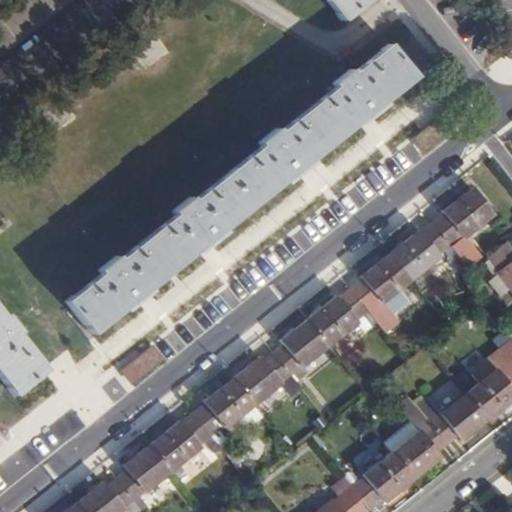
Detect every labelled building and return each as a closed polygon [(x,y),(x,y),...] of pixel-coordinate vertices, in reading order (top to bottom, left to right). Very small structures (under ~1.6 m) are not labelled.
[(22,0),(0,18),(0,55),(69,0),(22,0)] [(326,0),(339,16),(360,0),(326,0)] [(102,272),(66,301),(93,331),(413,76),(388,45),(353,74),(350,70),(334,83),(336,86),(279,132),(276,128),(260,141),(263,145),(192,201),(189,197),(172,211),(175,214),(117,260),(114,255),(99,268),(102,272)] [(445,214),(434,223),(458,254),(464,249),(457,239),(462,235),(464,237),(492,215),(472,189),(443,212),(445,214)] [(458,254),(434,223),(422,232),(421,231),(391,254),(411,280),(441,256),(439,254),(445,250),(452,259),(458,254)] [(511,244),(509,241),(489,257),(491,260),(486,264),(491,269),(495,266),(500,272),(499,273),(511,289),(511,244)] [(411,280),(391,254),(362,278),(363,280),(351,289),(373,317),(381,311),(376,304),(381,300),(382,302),(411,280)] [(366,322),(373,317),(351,289),(340,298),(338,296),(309,320),(329,345),(359,321),(358,319),(361,316),(366,322)] [(0,374),(15,393),(44,368),(17,335),(21,331),(8,315),(5,318),(0,312),(0,374)] [(296,371),(329,345),(309,320),(282,341),(284,344),(273,352),(297,382),(302,378),(296,371)] [(511,347),(491,364),(496,370),(466,394),(487,420),(511,400),(511,347)] [(291,386),(297,382),(273,352),(264,360),(261,357),(233,379),(254,405),(286,379),(291,386)] [(225,429),(254,405),(233,379),(204,402),(205,404),(192,414),(210,436),(219,447),(227,440),(220,431),(224,427),(225,429)] [(487,420),(466,394),(436,419),(429,411),(423,416),(429,423),(447,446),(458,438),(461,441),(487,420)] [(429,423),(423,416),(418,409),(380,439),(391,453),(429,423)] [(200,444),(210,436),(192,414),(182,422),(181,420),(151,444),(171,470),(201,446),(200,444)] [(429,423),(391,453),(412,480),(440,458),(437,455),(447,446),(429,423)] [(127,470),(117,478),(134,500),(171,470),(151,444),(124,466),(127,470)] [(352,470),(344,476),(353,487),(370,509),(381,500),(383,503),(412,480),(391,453),(362,476),(364,479),(361,482),(352,470)] [(104,482),(76,504),(82,511),(118,511),(134,500),(117,478),(107,486),(104,482)] [(366,511),(370,509),(353,487),(335,502),(333,500),(317,511),(366,511)]
